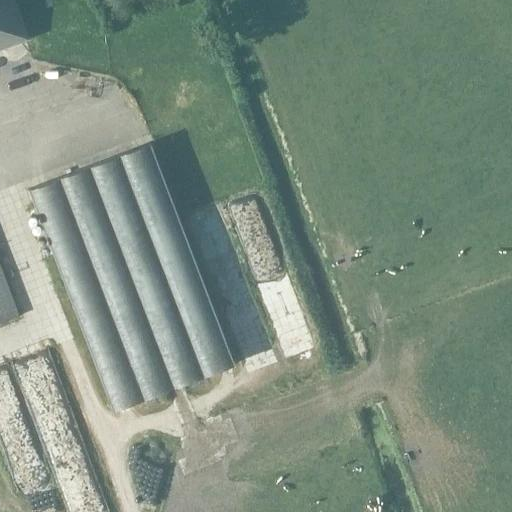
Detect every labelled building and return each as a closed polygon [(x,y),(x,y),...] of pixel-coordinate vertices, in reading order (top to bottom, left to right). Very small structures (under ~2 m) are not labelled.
[(13,0),(0,0),(0,49),(28,39),(13,0)] [(151,143),(30,189),(114,408),(234,362),(151,143)] [(274,222),(247,229),(256,264),(283,257),(274,222)] [(0,323),(18,317),(0,268),(0,323)] [(270,305),(283,348),(314,339),(299,289),(281,294),(283,301),(270,305)] [(108,511),(76,392),(40,402),(69,511),(108,511)] [(25,488),(44,486),(38,437),(19,439),(25,488)]
